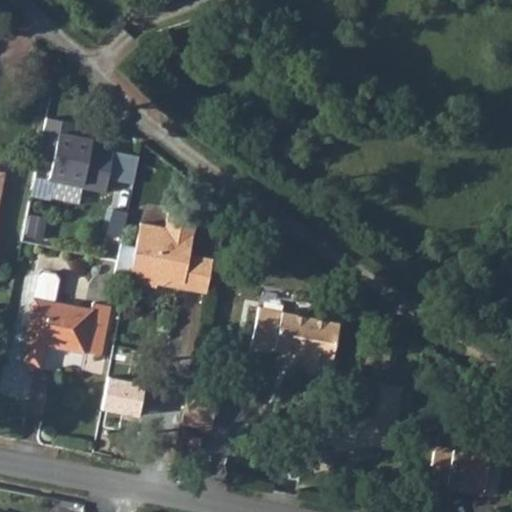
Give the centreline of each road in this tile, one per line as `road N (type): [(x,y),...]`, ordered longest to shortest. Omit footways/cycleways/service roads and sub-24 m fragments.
road 1 (residential): [(13,0),(188,157),(511,375)]
road 2 (unclassified): [(251,511),(0,461)]
